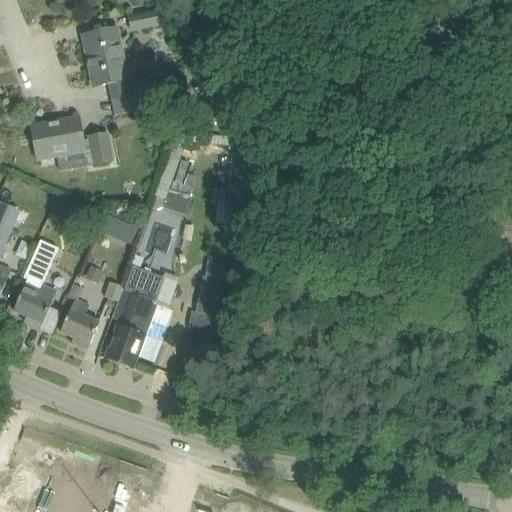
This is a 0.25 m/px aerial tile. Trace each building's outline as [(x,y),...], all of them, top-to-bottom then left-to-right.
[(129,17),(132,33),(163,27),(159,10),(129,17)] [(118,30),(103,33),(84,37),(94,88),(129,81),(118,30)] [(150,108),(145,81),(129,85),(134,112),(150,108)] [(205,93),(200,84),(193,88),(197,97),(205,93)] [(191,123),(211,124),(212,115),(207,115),(207,109),(192,108),(191,123)] [(32,129),(36,149),(38,160),(84,151),(84,150),(92,148),(95,165),(112,161),(110,154),(107,134),(89,137),(89,139),(82,140),(78,120),(32,129)] [(187,215),(193,195),(170,189),(164,208),(187,215)] [(219,192),(218,206),(232,207),(233,193),(219,192)] [(62,199),(57,210),(75,217),(80,207),(62,199)] [(0,295),(6,282),(11,270),(0,265),(0,260),(2,255),(7,244),(21,211),(20,211),(0,202),(0,295)] [(77,216),(99,226),(103,215),(82,205),(77,216)] [(20,302),(15,313),(28,319),(25,325),(41,332),(49,314),(54,304),(52,303),(57,292),(43,285),(58,249),(40,242),(24,279),(30,282),(20,302)] [(222,310),(225,264),(204,263),(202,309),(222,310)] [(92,267),(87,280),(97,284),(103,272),(92,267)] [(116,341),(109,362),(133,370),(138,358),(138,356),(153,361),(160,343),(158,342),(165,322),(154,318),(159,303),(156,302),(165,279),(133,267),(114,319),(123,322),(116,341)] [(110,283),(104,298),(119,303),(124,288),(110,283)] [(76,302),(68,322),(62,335),(75,340),(73,346),(88,353),(101,324),(86,317),(90,308),(76,302)] [(0,459),(0,494),(36,503),(41,484),(19,478),(22,465),(0,459)] [(0,511),(34,511),(36,503),(14,498),(0,494),(0,511)]
